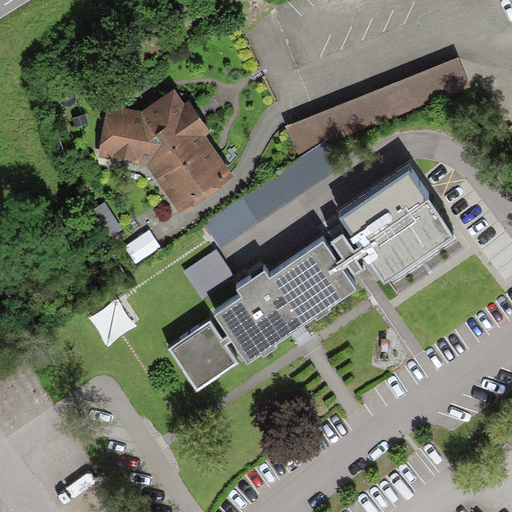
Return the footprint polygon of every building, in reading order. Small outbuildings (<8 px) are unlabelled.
[(456,48),(287,116),(298,144),(468,77),(456,48)] [(145,106),(109,103),(104,148),(151,152),(179,197),(227,167),(198,126),(183,117),(184,98),(174,96),(169,88),(145,106)] [(325,135),(201,213),(217,239),(341,160),(325,135)] [(225,322),(219,326),(225,335),(232,331),(247,352),(355,275),(321,227),(268,265),(262,257),(234,277),(240,285),(213,304),(225,322)] [(230,271),(212,244),(186,262),(204,289),(230,271)] [(237,352),(225,335),(219,326),(207,309),(166,339),(196,381),(237,352)]
